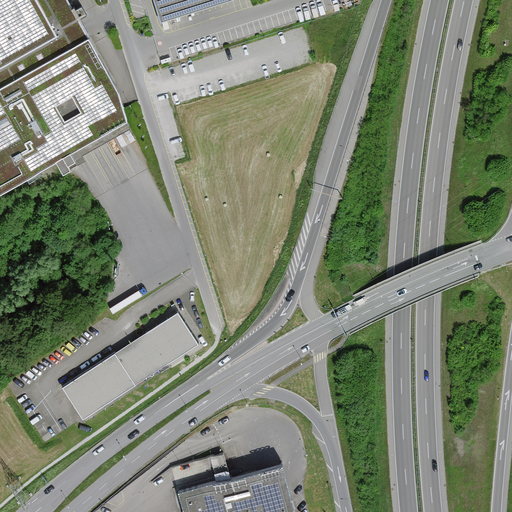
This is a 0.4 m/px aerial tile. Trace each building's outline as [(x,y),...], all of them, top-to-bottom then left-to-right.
[(0,0),(0,188),(56,157),(126,118),(117,82),(70,0),(0,0)] [(220,0),(152,0),(159,20),(220,0)] [(131,126),(126,118),(56,157),(63,171),(85,158),(82,153),(131,126)] [(59,388),(80,420),(193,345),(172,314),(59,388)] [(0,444),(0,479),(52,429),(34,411),(0,444)] [(291,511),(278,463),(229,477),(221,448),(171,465),(178,490),(173,491),(178,511),(291,511)]
